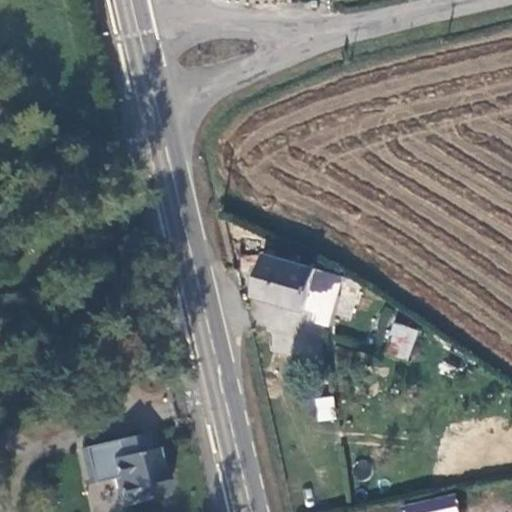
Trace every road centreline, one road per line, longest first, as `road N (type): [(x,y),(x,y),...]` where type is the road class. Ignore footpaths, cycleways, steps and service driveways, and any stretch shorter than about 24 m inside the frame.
road 1 (secondary): [(152,93),(249,511)]
road 2 (unclassified): [(323,33),(137,32)]
road 3 (unclassified): [(152,93),(260,71),(323,33)]
road 4 (unclassified): [(474,0),(323,33)]
